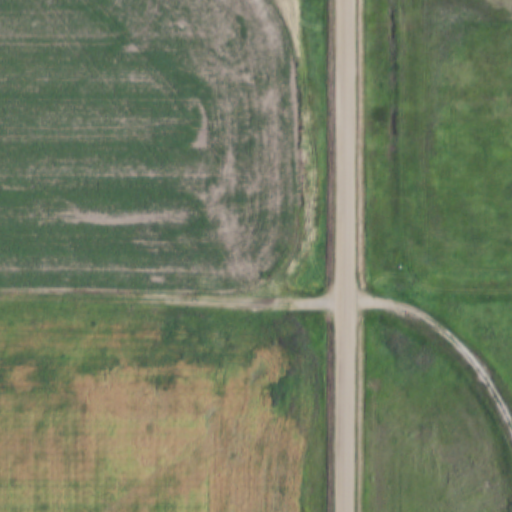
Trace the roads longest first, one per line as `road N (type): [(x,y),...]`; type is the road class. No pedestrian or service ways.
road 1 (tertiary): [(345,511),(346,0)]
road 2 (track): [(0,296),(346,302)]
